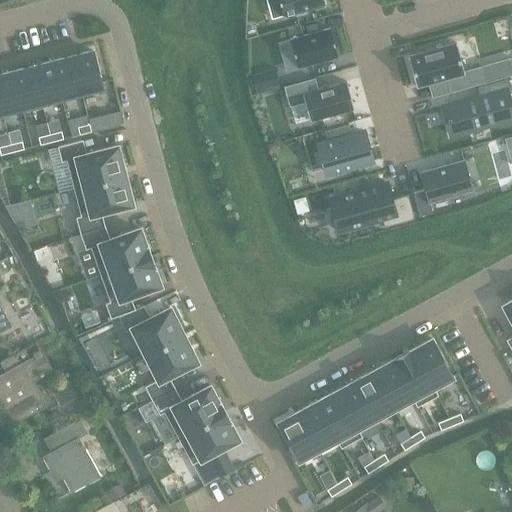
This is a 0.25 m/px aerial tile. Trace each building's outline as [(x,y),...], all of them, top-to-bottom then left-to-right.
[(279,0),(283,15),(325,4),(323,0),(279,0)] [(329,28),(290,39),(298,68),(337,57),(329,28)] [(456,43),(408,56),(416,87),(447,78),(451,92),(485,82),(481,66),(464,71),(456,43)] [(92,50),(71,55),(81,93),(102,87),(92,50)] [(71,55),(52,61),(61,98),(81,93),(71,55)] [(511,58),(503,61),(507,76),(509,75),(511,74),(511,58)] [(52,61),(32,66),(42,103),(61,98),(52,61)] [(32,66),(12,71),(22,108),(42,103),(32,66)] [(275,69),(251,75),(255,91),(279,85),(275,69)] [(12,71),(0,74),(0,104),(2,113),(22,108),(12,71)] [(315,77),(284,86),(289,106),(305,102),(310,120),(354,108),(346,81),(319,89),(315,77)] [(490,93),(443,107),(451,135),(511,118),(511,112),(506,90),(509,89),(511,89),(508,78),(487,83),(490,93)] [(121,113),(89,121),(89,124),(91,131),(103,128),(124,123),(121,113)] [(89,124),(77,127),(79,134),(91,131),(89,124)] [(328,140),(319,143),(328,174),(370,162),(362,131),(351,134),(348,125),(325,131),(328,140)] [(61,131),(50,134),(52,142),(63,139),(61,131)] [(50,134),(38,137),(40,145),(52,142),(50,134)] [(82,140),(58,146),(61,160),(66,158),(86,153),(82,140)] [(22,141),(10,144),(12,152),(24,149),(22,141)] [(10,144),(0,146),(0,152),(0,155),(12,152),(10,144)] [(86,153),(66,158),(74,188),(124,175),(117,145),(86,153)] [(426,189),(414,192),(420,215),(433,212),(430,200),(472,189),(464,161),(421,173),(426,189)] [(124,175),(74,188),(81,217),(101,212),(132,204),(124,175)] [(386,182),(337,196),(346,229),(382,219),(382,221),(384,226),(414,218),(408,194),(393,198),(391,199),(386,182)] [(33,198),(10,201),(13,219),(35,215),(33,198)] [(81,217),(76,218),(81,233),(105,225),(101,212),(81,217)] [(105,225),(81,233),(85,247),(90,246),(100,274),(150,256),(139,228),(109,239),(105,225)] [(150,256),(100,274),(110,303),(130,296),(160,285),(150,256)] [(110,303),(106,304),(111,318),(135,309),(130,296),(110,303)] [(511,299),(503,305),(511,321),(511,299)] [(139,307),(112,319),(119,332),(131,327),(145,354),(183,334),(170,307),(145,319),(139,307)] [(0,329),(9,325),(0,309),(0,329)] [(183,334),(145,354),(158,380),(168,376),(197,361),(183,334)] [(431,338),(412,349),(432,387),(452,376),(431,338)] [(44,373),(44,372),(50,369),(36,342),(1,362),(6,373),(0,376),(0,417),(4,425),(44,404),(30,379),(39,375),(40,376),(44,373)] [(101,345),(90,350),(100,370),(110,364),(101,345)] [(412,349),(393,359),(413,397),(418,406),(437,395),(432,387),(412,349)] [(393,359),(374,370),(394,408),(413,397),(393,359)] [(374,370),(355,380),(375,418),(394,408),(374,370)] [(158,380),(145,387),(152,400),(175,388),(168,376),(158,380)] [(355,380),(336,390),(356,428),(375,418),(355,380)] [(181,401),(164,411),(178,437),(224,412),(209,385),(181,401)] [(175,388),(152,400),(159,414),(164,411),(181,401),(175,388)] [(336,390),(317,401),(337,439),(342,447),(361,437),(356,428),(336,390)] [(317,401),(298,411),(318,449),(337,439),(317,401)] [(298,411),(278,422),(292,447),(298,460),(318,449),(298,411)] [(224,412),(178,437),(192,464),(207,455),(223,447),(238,438),(224,412)] [(460,413),(449,418),(452,425),(463,421),(460,413)] [(100,476),(79,437),(88,432),(81,418),(44,437),(51,452),(43,456),(51,471),(59,467),(71,491),(100,476)] [(449,418),(438,422),(441,430),(452,425),(449,418)] [(420,430),(410,437),(414,443),(424,437),(420,430)] [(410,437),(400,443),(404,450),(414,443),(410,437)] [(223,447),(207,455),(219,476),(234,468),(223,447)] [(292,447),(286,450),(293,462),(298,460),(292,447)] [(384,453),(373,460),(378,467),(388,460),(384,453)] [(373,460),(363,466),(368,473),(378,467),(373,460)] [(347,477),(337,483),(341,490),(351,483),(347,477)] [(337,483),(327,489),(331,496),(341,490),(337,483)] [(120,485),(109,491),(114,500),(125,494),(120,485)] [(305,492),(297,497),(303,507),(311,503),(305,492)] [(375,511),(383,507),(377,496),(351,511),(375,511)] [(120,511),(114,500),(92,511),(120,511)]
